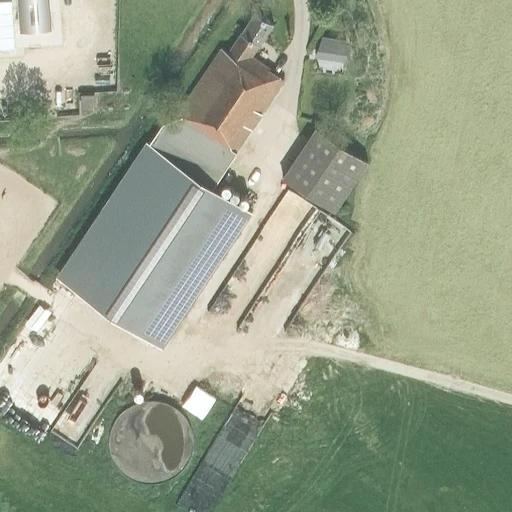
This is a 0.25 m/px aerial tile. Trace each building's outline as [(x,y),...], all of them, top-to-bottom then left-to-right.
[(251,56),(273,23),(255,11),(227,53),(220,48),(175,116),(169,112),(58,276),(161,346),(192,300),(191,299),(250,212),(213,187),(283,80),(268,70),(269,68),(251,56)] [(320,32),(319,57),(349,59),(351,33),(320,32)] [(334,212),(356,177),(367,160),(316,127),(283,178),(334,212)] [(333,253),(333,243),(328,244),(328,229),(305,229),(306,254),(333,253)] [(49,334),(7,400),(24,411),(55,364),(61,367),(71,351),(64,347),(65,344),(49,334)] [(104,353),(52,424),(77,442),(129,371),(104,353)] [(203,418),(218,394),(196,380),(181,403),(203,418)] [(184,416),(180,412),(176,408),(171,405),(166,403),(161,401),(155,400),(150,400),(144,401),(139,402),(134,404),(129,406),(124,410),(120,413),(117,417),(114,422),(111,427),(110,432),(109,438),(109,443),(109,449),(110,454),(112,459),(115,464),(118,469),(122,473),(126,476),(131,479),(136,481),(141,483),(147,484),(152,484),(158,484),(163,482),(168,481),(173,478),(177,475),(182,471),(185,467),(188,462),(190,457),(192,452),(193,446),(193,441),(193,435),(191,430),(189,425),(187,420),(184,416)]
